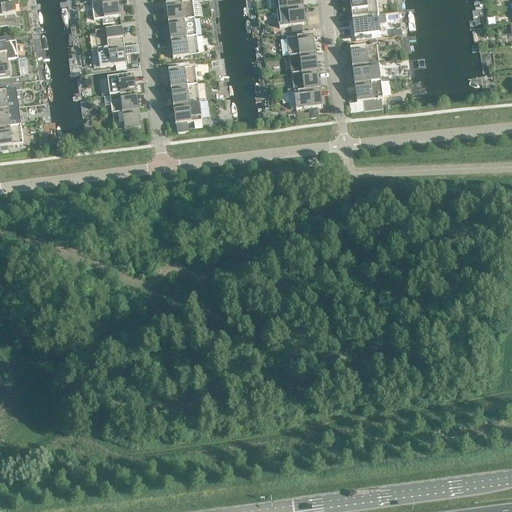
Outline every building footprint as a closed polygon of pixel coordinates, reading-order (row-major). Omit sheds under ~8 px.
[(120,16),(117,0),(112,0),(91,3),(93,21),(119,18),(120,18),(120,16)] [(275,0),(277,11),(303,7),(301,7),(301,0),(299,1),(298,0),(275,0)] [(350,2),(352,19),(378,16),(376,0),(356,0),(350,1),(349,1),(349,2),(350,2)] [(168,22),(168,23),(194,20),(192,1),(166,5),(165,5),(168,22)] [(0,28),(7,27),(20,29),(19,18),(15,19),(15,16),(16,16),(14,3),(0,5),(0,28)] [(303,7),(277,11),(279,29),(290,28),(291,33),(302,32),(301,26),(305,26),(306,26),(305,24),(304,17),(301,17),(301,15),(302,15),(302,8),(303,8),(303,7)] [(381,34),(378,16),(352,19),(354,36),(354,38),(355,38),(355,37),(381,34)] [(197,37),(194,20),(168,23),(170,40),(170,41),(197,37)] [(95,32),(97,50),(124,47),(122,30),(122,28),(121,29),(95,32)] [(286,39),(289,58),(315,54),(315,53),(313,36),(312,36),(286,39)] [(199,56),(197,37),(170,41),(172,58),(172,59),(173,59),(199,56)] [(0,62),(18,60),(16,42),(0,44),(0,62)] [(352,67),(352,68),(378,64),(376,46),(350,49),(349,49),(352,67)] [(126,64),(124,47),(97,50),(100,69),(125,65),(126,66),(126,65),(126,64)] [(317,71),(315,54),(289,58),(291,75),(318,72),(317,71)] [(18,60),(0,62),(0,86),(21,84),(18,60)] [(381,82),(378,64),(352,68),(354,85),(381,82)] [(170,89),(197,86),(195,68),(169,71),(168,71),(170,88),(170,89)] [(320,89),(318,72),(291,75),(293,93),(320,90),(320,89)] [(107,79),(109,97),(136,94),(136,93),(134,75),(133,75),(133,76),(126,76),(117,78),(107,79)] [(383,100),(381,82),(354,85),(356,102),(356,104),(357,104),(362,103),(364,114),(383,112),(381,100),(383,100)] [(0,110),(18,109),(16,92),(22,92),(21,84),(0,86),(0,110)] [(199,104),(197,86),(170,89),(173,106),(172,106),(173,107),(199,104)] [(322,107),(320,90),(293,93),(287,94),(288,101),(289,102),(289,103),(289,105),(290,106),(290,108),(291,110),(295,110),(296,111),(309,110),(318,109),(321,108),(322,108),(322,107)] [(138,111),(136,94),(109,97),(112,115),(138,112),(138,111)] [(202,122),(199,104),(173,107),(175,124),(175,126),(176,126),(176,125),(202,122)] [(0,110),(0,129),(20,127),(18,109),(0,110)] [(318,109),(309,110),(310,117),(319,116),(318,109)] [(140,129),(138,112),(112,115),(114,133),(140,130),(141,130),(140,129)] [(0,129),(0,152),(8,152),(8,147),(23,145),(20,127),(0,129)]
